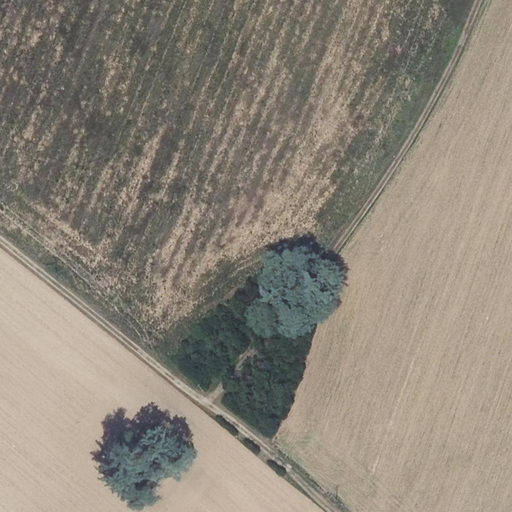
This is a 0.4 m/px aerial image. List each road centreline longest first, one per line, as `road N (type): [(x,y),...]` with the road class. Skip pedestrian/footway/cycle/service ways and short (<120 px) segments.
road 1 (track): [(206,404),(387,176),(479,0)]
road 2 (track): [(206,404),(0,239)]
road 3 (track): [(334,511),(206,404)]
